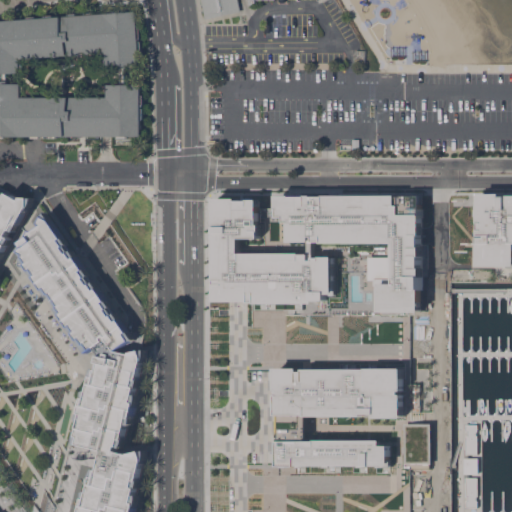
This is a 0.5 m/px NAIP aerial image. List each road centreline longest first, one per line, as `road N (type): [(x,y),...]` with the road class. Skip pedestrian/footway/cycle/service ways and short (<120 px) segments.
road 1 (tertiary): [(168,173),(169,511)]
road 2 (residential): [(511,165),(193,165)]
road 3 (residential): [(193,182),(511,182)]
road 4 (tertiary): [(194,511),(194,274)]
road 5 (tertiary): [(193,165),(184,0)]
